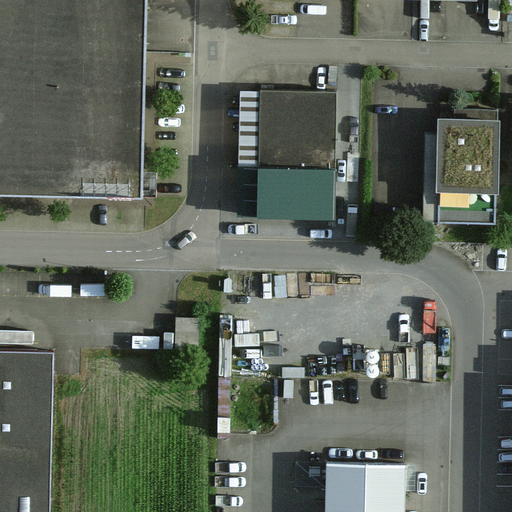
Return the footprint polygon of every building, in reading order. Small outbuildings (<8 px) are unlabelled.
[(0,0),(0,178),(145,182),(149,0),(0,0)] [(333,88),(262,87),(261,212),(331,213),(333,88)] [(497,114),(441,113),(439,219),(495,221),(497,114)] [(178,313),(177,347),(199,348),(200,314),(178,313)] [(0,511),(51,511),(56,352),(0,351),(0,511)] [(405,511),(406,465),(334,465),(333,511),(405,511)]
